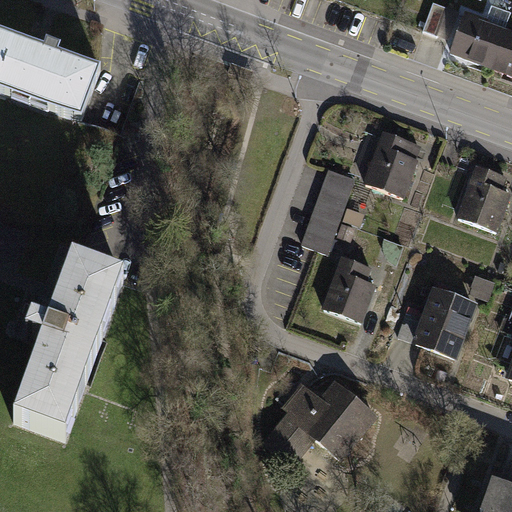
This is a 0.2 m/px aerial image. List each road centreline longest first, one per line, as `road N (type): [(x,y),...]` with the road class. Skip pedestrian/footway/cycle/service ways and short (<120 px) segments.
road 1 (residential): [(331,64),(254,280),(255,314),(281,338),(511,425)]
road 2 (tertiary): [(331,64),(511,129)]
road 3 (tertiary): [(155,0),(331,64)]
